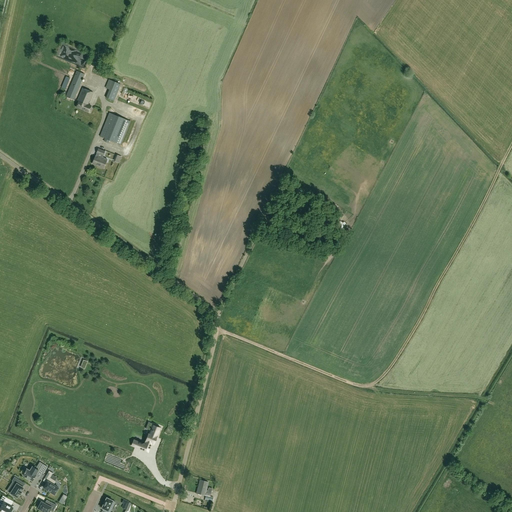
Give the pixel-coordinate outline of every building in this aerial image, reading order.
[(66,96),(74,100),(85,74),(77,71),(66,96)] [(120,84),(109,80),(105,88),(109,90),(106,98),(113,101),(120,84)] [(78,102),(76,107),(88,113),(91,106),(88,105),(93,93),(82,89),(77,101),(78,102)] [(121,145),(130,121),(109,113),(100,137),(105,139),(104,141),(108,143),(109,140),(121,145)] [(119,157),(116,167),(122,169),(125,160),(126,160),(132,140),(128,139),(125,146),(124,146),(121,158),(119,157)] [(104,150),(105,148),(100,146),(99,149),(98,149),(96,153),(103,156),(105,151),(103,151),(104,150)] [(92,164),(104,168),(106,161),(103,160),(104,158),(98,156),(97,157),(95,156),(92,164)] [(154,440),(155,439),(158,431),(159,432),(160,428),(159,427),(159,426),(153,424),(154,425),(153,425),(152,425),(148,436),(147,435),(145,439),(147,440),(145,444),(134,440),(132,445),(148,452),(150,448),(150,449),(150,448),(150,447),(150,446),(151,446),(150,446),(151,445),(151,444),(153,444),(154,440),(154,441),(155,440),(154,440)] [(127,443),(123,456),(128,457),(131,445),(127,443)] [(162,471),(166,460),(157,456),(153,467),(162,471)] [(48,467),(42,464),(38,470),(32,467),(30,471),(27,469),(23,475),(26,477),(26,478),(29,480),(30,479),(32,481),(36,475),(37,475),(39,471),(43,474),(48,467)] [(59,488),(54,485),(56,481),(50,478),(53,473),(49,471),(44,479),(47,481),(46,483),(43,488),(48,490),(48,491),(50,492),(54,495),(59,488)] [(16,483),(10,492),(11,493),(11,494),(14,497),(15,496),(17,497),(20,494),(22,491),(21,491),(24,487),(19,485),(21,481),(15,477),(12,481),(16,483)] [(198,494),(206,496),(210,497),(212,489),(208,488),(208,491),(206,490),(208,482),(200,480),(198,487),(200,487),(198,494)] [(8,505),(11,501),(3,496),(1,499),(4,501),(1,506),(0,508),(0,510),(3,511),(10,511),(11,511),(11,510),(12,508),(11,506),(8,505)] [(107,498),(102,508),(106,510),(105,511),(110,511),(115,502),(107,498)] [(38,508),(44,511),(49,511),(50,510),(53,511),(57,505),(51,502),(49,505),(41,501),(41,502),(40,501),(38,504),(39,505),(38,508)]
